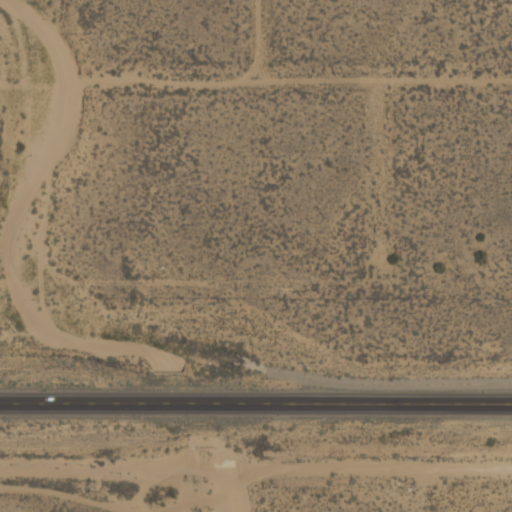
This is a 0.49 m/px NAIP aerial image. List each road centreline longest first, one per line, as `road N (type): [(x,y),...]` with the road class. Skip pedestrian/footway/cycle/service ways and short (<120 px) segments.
road 1 (primary): [(511,393),(0,391)]
road 2 (track): [(0,82),(511,82)]
